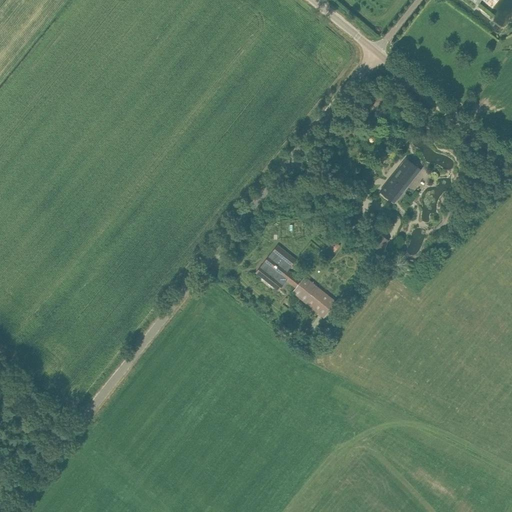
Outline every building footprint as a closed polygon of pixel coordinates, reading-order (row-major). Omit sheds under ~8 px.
[(381,191),(389,198),(391,200),(404,184),(407,186),(420,170),(407,159),(381,191)] [(370,247),(378,254),(389,241),(381,234),(370,247)] [(335,241),(330,247),(335,251),(340,245),(335,241)] [(262,279),(273,288),(282,276),(296,286),(292,291),(324,315),(336,300),(305,275),(302,280),(288,269),(294,260),(278,247),(279,246),(278,246),(278,247),(277,246),(276,247),(277,247),(258,272),(257,271),(257,272),(257,273),(257,274),(258,273),(264,277),(262,279)] [(291,292),(294,286),(284,282),(281,288),(291,292)]
